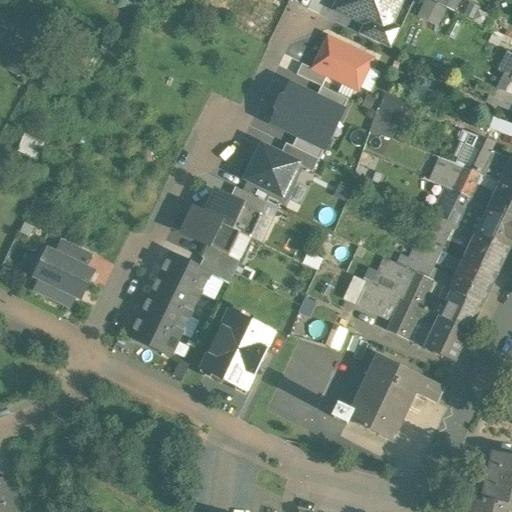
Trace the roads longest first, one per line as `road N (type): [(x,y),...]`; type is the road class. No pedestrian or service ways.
road 1 (residential): [(91,358),(216,133),(242,135),(293,21)]
road 2 (residential): [(511,307),(430,476),(399,501),(328,482)]
road 3 (residential): [(328,482),(91,358)]
road 4 (residential): [(0,430),(70,408),(91,358)]
